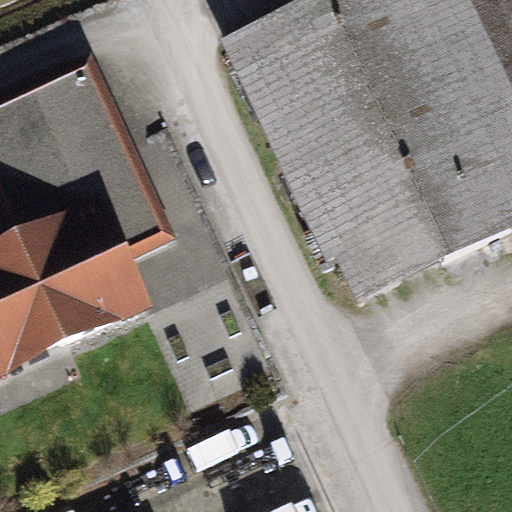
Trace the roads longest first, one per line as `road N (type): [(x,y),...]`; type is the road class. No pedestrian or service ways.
road 1 (residential): [(389,511),(162,0)]
road 2 (track): [(333,385),(511,297)]
